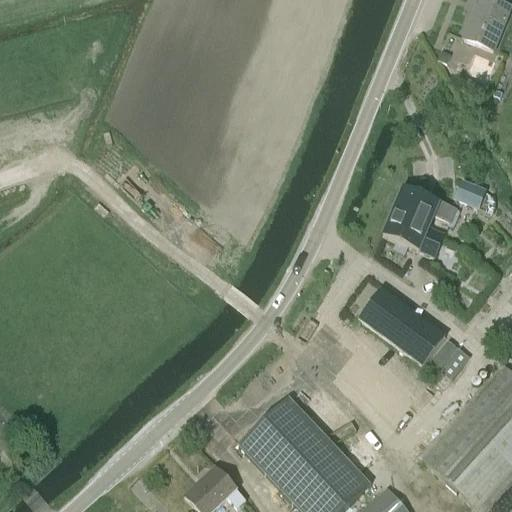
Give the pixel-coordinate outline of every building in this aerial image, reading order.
[(481,0),(478,0),(461,42),(491,55),(509,11),(481,0)] [(440,55),(436,64),(445,68),(449,59),(440,55)] [(494,95),(492,100),(498,103),(500,98),(494,95)] [(468,96),(465,104),(477,109),(480,101),(468,96)] [(452,204),(476,214),(484,195),(460,185),(452,204)] [(401,194),(391,217),(443,239),(443,238),(429,232),(433,222),(447,228),(446,230),(451,232),(457,216),(438,208),(437,209),(401,194)] [(443,239),(391,217),(381,241),(433,263),(443,239)] [(380,293),(357,324),(421,371),(443,340),(380,293)] [(457,353),(439,375),(450,383),(468,361),(457,353)] [(511,379),(501,369),(417,462),(471,511),(486,511),(511,484),(511,379)] [(344,511),(369,490),(286,402),(237,449),(296,511),(344,511)] [(46,448),(39,454),(43,460),(51,454),(46,448)] [(235,495),(236,494),(214,471),(183,500),(194,511),(216,511),(226,503),(234,511),(236,511),(245,505),(235,495)] [(403,511),(386,492),(362,511),(403,511)]
